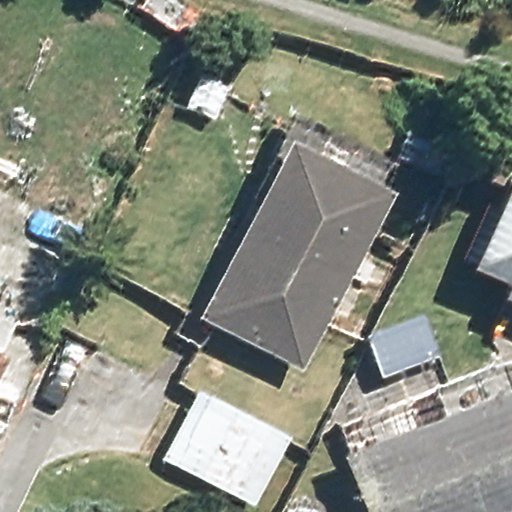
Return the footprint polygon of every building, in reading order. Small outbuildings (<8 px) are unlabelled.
[(187,312),(296,367),(383,198),(273,143),(187,312)] [(511,180),(499,175),(458,266),(511,289),(511,180)] [(357,337),(374,379),(431,357),(415,315),(357,337)] [(511,386),(340,456),(362,511),(504,511),(511,509),(511,386)] [(187,393),(156,457),(252,504),(284,440),(187,393)]
